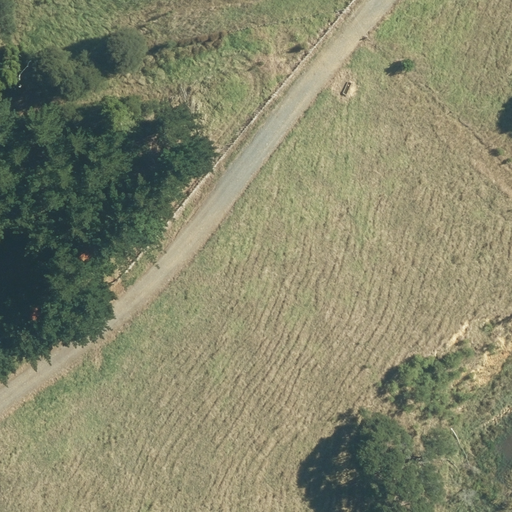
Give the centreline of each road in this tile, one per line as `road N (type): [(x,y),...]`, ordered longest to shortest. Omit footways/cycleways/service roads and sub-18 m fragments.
road 1 (track): [(344,38),(203,245),(0,397)]
road 2 (track): [(0,149),(344,38),(368,0)]
